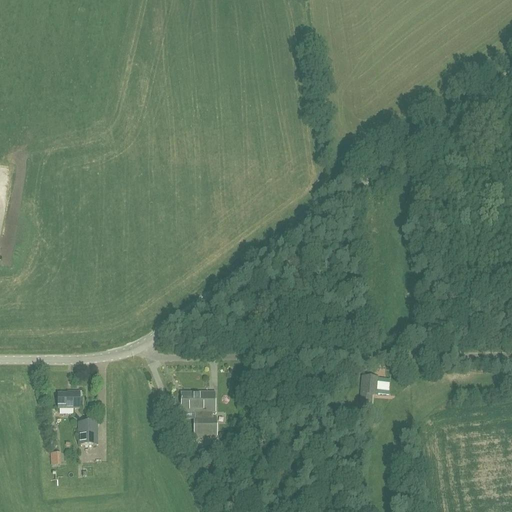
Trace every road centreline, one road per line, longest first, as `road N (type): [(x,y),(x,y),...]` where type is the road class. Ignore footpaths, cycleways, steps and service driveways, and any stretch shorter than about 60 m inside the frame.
road 1 (unclassified): [(136,347),(511,71)]
road 2 (unclassified): [(511,355),(157,357),(136,347)]
road 3 (unclassified): [(0,360),(70,360),(136,347)]
